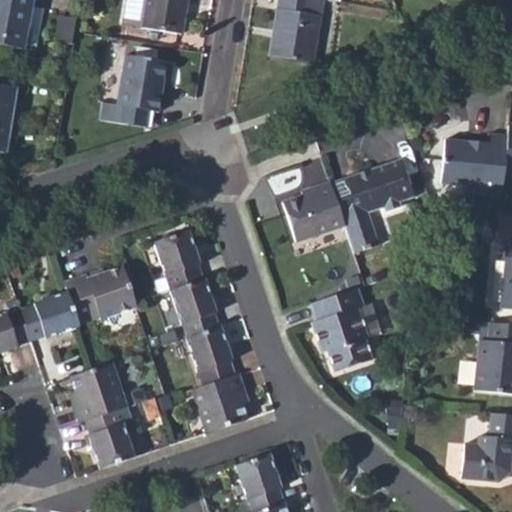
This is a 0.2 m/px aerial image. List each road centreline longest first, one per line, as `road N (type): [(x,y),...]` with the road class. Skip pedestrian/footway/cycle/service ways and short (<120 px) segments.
road 1 (residential): [(301,427),(76,503),(37,495)]
road 2 (residential): [(284,388),(219,205),(212,140)]
road 3 (residential): [(0,217),(212,140)]
road 4 (residential): [(439,511),(284,388)]
road 5 (residential): [(212,140),(234,0)]
